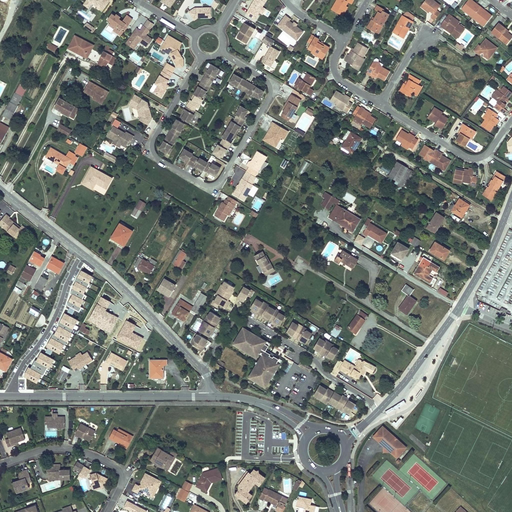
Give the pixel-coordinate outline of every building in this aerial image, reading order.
[(85,0),(83,4),(88,7),(92,2),(97,6),(97,5),(102,8),(104,5),(105,6),(109,0),(85,0)] [(266,0),(254,0),(254,1),(256,2),(254,5),(251,5),(246,14),(255,20),(259,13),(261,9),(262,7),(266,0)] [(337,0),(331,11),(340,16),(346,7),(348,3),(351,5),(354,1),(352,0),(343,0),(344,0),(343,0),(337,0)] [(432,0),(426,0),(422,5),(430,12),(434,15),(431,17),(435,20),(440,14),(437,11),(440,7),(432,0)] [(476,6),(468,0),(462,9),(484,26),(491,17),(483,12),(484,10),(478,5),(476,6)] [(430,12),(422,5),(421,7),(428,13),(430,12)] [(372,20),(367,29),(375,33),(380,26),(382,27),(388,15),(383,12),(384,10),(377,6),(375,11),(378,13),(375,19),(373,21),(372,20)] [(195,8),(189,11),(193,19),(199,16),(201,15),(201,18),(211,17),(210,8),(195,8)] [(132,18),(126,14),(121,20),(118,18),(119,17),(115,14),(114,15),(111,13),(107,18),(110,20),(108,23),(113,28),(116,25),(121,28),(125,23),(127,25),(132,18)] [(441,27),(445,30),(446,28),(452,32),(451,34),(458,39),(465,29),(458,25),(460,23),(449,15),(441,27)] [(291,20),(286,16),(280,23),(285,27),(282,30),(297,41),(303,33),(296,27),(298,25),(295,23),(293,25),(289,22),(291,20)] [(393,33),(401,38),(406,31),(408,32),(413,23),(402,17),(393,33)] [(87,22),(85,25),(92,31),(95,28),(87,22)] [(255,29),(244,23),(242,26),(244,27),(237,38),(246,44),(255,29)] [(511,36),(508,33),(505,31),(506,30),(499,24),(492,33),(507,44),(511,37),(511,36)] [(149,29),(143,25),(139,30),(136,28),(127,40),(135,45),(138,40),(146,46),(151,39),(145,34),(149,29)] [(182,43),(170,35),(164,45),(168,47),(167,50),(173,53),(176,59),(177,61),(177,65),(184,65),(184,59),(179,49),(182,43)] [(75,36),(72,42),(73,43),(71,48),(81,53),(80,54),(87,58),(93,45),(75,36)] [(155,41),(160,44),(164,39),(158,36),(155,41)] [(308,41),(307,43),(310,44),(308,49),(312,52),(323,58),(329,48),(324,45),(323,47),(317,43),(318,42),(319,40),(311,36),(308,41)] [(482,48),(480,47),(479,46),(474,51),(479,55),(481,53),(484,53),(484,56),(488,56),(490,58),(497,49),(486,40),(483,44),(485,45),(482,48)] [(72,42),(69,48),(80,54),(81,53),(71,48),(73,43),(72,42)] [(353,52),(351,52),(349,56),(348,56),(344,61),(353,66),(354,64),(358,67),(363,58),(368,50),(358,44),(354,50),(353,52)] [(168,47),(164,45),(162,49),(171,55),(175,60),(176,59),(173,53),(167,50),(168,47)] [(110,47),(107,46),(97,64),(105,68),(107,64),(108,62),(112,55),(114,51),(109,49),(110,47)] [(279,52),(271,47),(262,62),(270,67),(279,52)] [(323,58),(312,52),(311,53),(322,60),(323,58)] [(117,58),(112,55),(108,62),(107,64),(113,67),(117,58)] [(380,65),(381,66),(382,63),(378,60),(378,58),(376,57),(374,58),(372,61),(380,65)] [(372,61),(366,72),(370,75),(371,74),(375,76),(378,76),(384,79),(389,71),(381,66),(380,65),(372,61)] [(176,68),(168,63),(165,68),(173,73),(176,68)] [(205,75),(203,80),(212,85),(218,74),(217,74),(220,68),(212,64),(207,72),(209,72),(207,76),(205,75)] [(173,73),(165,68),(163,72),(172,77),(174,73),(173,73)] [(172,77),(163,72),(156,84),(159,86),(154,93),(162,98),(167,90),(165,88),(167,85),(172,77)] [(235,74),(230,81),(236,84),(235,86),(254,97),(254,96),(260,99),(264,92),(257,87),(256,88),(252,86),(253,85),(246,80),(245,82),(242,80),(243,79),(235,74)] [(299,79),(294,86),(310,96),(313,90),(309,88),(315,79),(307,74),(303,81),(299,79)] [(408,85),(407,85),(405,84),(401,91),(411,97),(413,94),(415,95),(421,86),(419,85),(421,82),(412,76),(410,80),(411,81),(408,85)] [(496,79),(493,76),(487,84),(489,86),(492,83),(493,84),(496,79)] [(199,85),(194,94),(196,95),(202,98),(205,93),(207,94),(212,85),(203,80),(201,82),(202,83),(201,86),(199,85)] [(90,82),(84,91),(95,97),(96,98),(96,99),(101,102),(107,91),(90,82)] [(15,93),(22,96),(27,87),(20,84),(15,93)] [(497,90),(491,97),(498,102),(497,103),(494,108),(495,109),(504,115),(507,111),(503,108),(506,105),(503,103),(505,100),(506,98),(507,99),(511,93),(503,87),(500,92),(497,90)] [(103,104),(109,92),(107,91),(101,102),(96,99),(96,98),(95,97),(93,99),(103,104)] [(331,100),(337,104),(345,108),(343,110),(348,113),(353,104),(349,102),(350,99),(344,96),(336,91),(331,100)] [(15,93),(10,102),(17,106),(22,96),(15,93)] [(145,100),(134,94),(130,103),(139,108),(141,116),(140,119),(148,124),(152,118),(148,105),(144,102),(145,100)] [(301,100),(292,94),(287,101),(289,102),(285,109),(282,113),(283,114),(286,116),(290,118),(291,118),(297,107),(301,100)] [(191,99),(187,105),(195,110),(197,106),(199,107),(203,99),(202,98),(196,95),(193,100),(191,99)] [(79,109),(60,98),(55,107),(62,111),(62,112),(73,119),(79,109)] [(3,114),(2,115),(10,119),(17,106),(10,102),(9,102),(3,114)] [(139,108),(130,103),(129,104),(138,109),(140,117),(141,116),(139,108)] [(186,112),(182,118),(189,123),(195,114),(193,113),(195,110),(187,105),(184,111),(186,112)] [(248,110),(241,105),(236,114),(237,115),(233,121),(232,120),(222,137),(224,138),(220,144),(218,143),(213,152),(220,156),(224,151),(225,152),(233,139),(231,138),(234,133),(238,127),(239,128),(247,116),(245,115),(248,110)] [(370,129),(375,120),(370,117),(367,116),(368,113),(364,111),(365,110),(361,108),(360,109),(356,116),(354,119),(362,124),(370,129)] [(434,108),(429,117),(437,122),(436,123),(435,125),(442,130),(448,119),(441,115),(443,113),(434,108)] [(488,113),(484,119),(485,120),(481,125),(490,131),(494,125),(498,120),(495,118),(497,115),(489,109),(487,112),(488,113)] [(185,123),(177,118),(173,126),(174,127),(172,130),(171,129),(166,137),(168,137),(166,141),(164,140),(160,148),(167,152),(170,147),(172,148),(183,129),(182,128),(185,123)] [(10,128),(0,121),(0,129),(7,133),(10,128)] [(289,131),(273,121),(270,125),(271,126),(273,127),(271,131),(272,132),(271,133),(268,132),(266,135),(270,138),(268,142),(274,145),(279,136),(284,139),(289,131)] [(61,124),(57,130),(68,136),(72,131),(61,124)] [(462,129),(459,133),(461,134),(459,136),(456,142),(465,147),(466,144),(469,140),(470,139),(475,131),(463,124),(461,128),(462,129)] [(125,132),(113,125),(107,135),(122,144),(126,146),(128,143),(128,140),(128,139),(131,140),(134,135),(126,131),(125,132)] [(396,140),(402,144),(409,148),(412,150),(418,141),(414,139),(408,135),(402,131),(396,140)] [(353,153),(355,150),(354,149),(356,146),(357,147),(362,139),(351,132),(342,147),(353,153)] [(88,147),(81,143),(75,153),(83,156),(88,147)] [(420,155),(425,158),(429,161),(432,156),(436,158),(439,152),(436,150),(435,152),(426,146),(420,155)] [(193,153),(185,148),(180,155),(186,159),(185,160),(197,168),(198,166),(203,169),(209,173),(210,171),(216,174),(220,167),(212,162),(211,164),(199,157),(199,159),(192,154),(193,153)] [(52,149),(47,157),(60,165),(57,170),(63,173),(70,162),(74,165),(77,160),(74,158),(75,156),(76,155),(69,152),(66,157),(52,149)] [(252,160),(251,162),(249,162),(247,165),(258,172),(267,156),(258,151),(254,158),(255,158),(254,160),(252,160)] [(103,157),(115,163),(117,158),(106,152),(103,157)] [(429,161),(429,162),(445,171),(451,162),(442,156),(443,155),(439,152),(436,158),(432,156),(429,161)] [(298,172),(303,174),(310,163),(304,160),(298,172)] [(399,182),(398,185),(402,188),(405,182),(408,184),(415,172),(397,162),(389,176),(399,182)] [(383,164),(381,169),(389,173),(391,169),(383,164)] [(93,189),(96,183),(97,180),(99,181),(99,182),(108,188),(113,179),(91,167),(82,183),(93,189)] [(257,177),(247,171),(245,174),(255,180),(257,177)] [(461,174),(461,173),(455,171),(453,183),(461,185),(462,183),(462,181),(471,183),(471,185),(470,187),(476,188),(477,180),(472,179),(473,174),(468,173),(464,172),(464,173),(463,175),(461,174)] [(488,193),(486,192),(484,196),(492,201),(497,193),(496,191),(498,188),(500,185),(501,186),(506,177),(498,172),(495,177),(497,178),(495,182),(493,181),(489,187),(491,188),(488,193)] [(255,180),(245,174),(242,178),(240,182),(233,194),(244,200),(253,185),(252,184),(255,180)] [(399,182),(389,176),(387,179),(388,179),(398,185),(399,182)] [(398,185),(388,179),(385,184),(390,187),(391,186),(396,189),(395,190),(399,192),(402,188),(398,185)] [(99,181),(97,180),(96,183),(107,189),(108,188),(99,182),(99,181)] [(330,194),(329,194),(326,199),(322,205),(329,209),(334,202),(338,204),(340,201),(330,194)] [(236,205),(226,199),(224,203),(220,210),(218,209),(215,215),(224,221),(228,215),(229,216),(236,205)] [(456,205),(452,211),(462,217),(470,205),(460,199),(456,205)] [(137,218),(146,204),(140,200),(132,214),(137,218)] [(337,206),(330,217),(335,221),(353,232),(361,219),(343,208),(342,209),(337,206)] [(437,212),(427,227),(435,232),(445,217),(437,212)] [(17,225),(9,218),(10,217),(7,214),(0,222),(0,224),(14,236),(16,233),(21,237),(27,229),(22,225),(21,227),(20,228),(19,228),(16,226),(17,225)] [(368,218),(364,224),(368,226),(363,233),(367,235),(368,234),(378,240),(380,236),(384,238),(387,233),(370,223),(372,220),(368,218)] [(120,224),(112,238),(124,245),(132,231),(120,224)] [(413,240),(410,243),(417,247),(421,241),(414,237),(413,240)] [(408,248),(398,242),(391,252),(402,259),(408,248)] [(447,255),(446,254),(448,250),(436,242),(430,251),(444,259),(447,255)] [(172,263),(173,264),(182,249),(181,248),(172,263)] [(182,249),(173,264),(178,267),(186,253),(183,252),(184,250),(182,249)] [(338,255),(335,260),(339,264),(341,261),(353,268),(358,260),(343,250),(339,256),(338,255)] [(34,252),(30,260),(34,262),(41,266),(45,259),(40,256),(41,255),(34,252)] [(270,263),(265,256),(263,252),(255,256),(264,273),(274,268),(271,263),(270,263)] [(47,265),(46,267),(56,272),(59,274),(61,269),(60,268),(63,262),(52,256),(47,265)] [(154,266),(149,263),(149,262),(147,261),(146,262),(139,258),(135,265),(149,274),(154,266)] [(424,258),(414,273),(430,283),(433,278),(429,276),(433,270),(437,272),(440,267),(424,258)] [(10,265),(7,273),(13,275),(16,267),(10,265)] [(25,268),(21,276),(27,279),(30,281),(36,271),(26,266),(25,268)] [(46,267),(44,270),(54,275),(56,272),(46,267)] [(274,268),(264,273),(266,276),(275,271),(274,268)] [(78,285),(76,284),(73,281),(76,277),(71,273),(62,284),(63,285),(60,289),(64,292),(65,291),(71,296),(74,293),(80,297),(86,290),(79,284),(78,285)] [(24,284),(27,279),(21,276),(18,281),(24,284)] [(41,276),(35,288),(42,292),(48,280),(41,276)] [(158,290),(167,295),(171,289),(173,290),(175,286),(165,279),(158,290)] [(219,295),(227,300),(233,290),(234,287),(225,281),(222,285),(222,286),(223,289),(219,295)] [(399,309),(406,314),(410,308),(411,309),(416,301),(410,296),(414,290),(406,285),(402,291),(409,296),(399,309)] [(21,291),(15,287),(12,292),(19,296),(21,291)] [(250,290),(243,287),(237,298),(240,300),(242,297),(244,298),(245,299),(248,295),(251,291),(250,290)] [(446,297),(449,292),(440,287),(438,292),(446,297)] [(197,315),(208,297),(202,294),(192,311),(197,315)] [(219,295),(218,295),(214,302),(225,309),(227,305),(225,304),(227,300),(219,295)] [(102,297),(89,320),(99,325),(98,327),(110,333),(118,317),(106,310),(110,302),(102,297)] [(262,302),(256,299),(251,307),(252,308),(254,309),(253,312),(256,314),(261,307),(263,303),(262,302)] [(180,300),(172,314),(184,321),(189,313),(192,307),(180,300)] [(263,308),(266,304),(262,301),(262,302),(263,303),(261,307),(256,314),(261,313),(263,308)] [(500,312),(500,310),(478,301),(473,312),(482,316),(483,314),(497,319),(498,316),(502,317),(504,313),(500,312)] [(266,304),(263,308),(261,313),(262,318),(266,310),(269,306),(270,307),(270,306),(266,304)] [(32,306),(29,312),(36,316),(40,310),(32,306)] [(270,319),(275,310),(270,307),(269,306),(266,310),(262,318),(265,320),(267,317),(269,318),(270,319)] [(276,309),(275,310),(273,314),(270,319),(272,323),(276,316),(279,312),(279,313),(280,312),(276,309)] [(348,328),(355,333),(359,327),(360,328),(368,316),(360,311),(348,328)] [(47,312),(39,327),(45,330),(53,315),(47,312)] [(211,312),(209,315),(208,317),(209,320),(207,323),(213,327),(215,323),(217,324),(219,320),(221,318),(211,312)] [(280,325),(285,316),(279,313),(279,312),(276,316),(272,323),(275,326),(277,323),(279,324),(280,325)] [(133,333),(137,324),(125,319),(117,339),(139,348),(144,337),(133,333)] [(297,335),(301,329),(298,327),(297,324),(296,323),(292,321),(287,331),(289,333),(293,335),(294,333),(297,335)] [(201,328),(199,332),(209,337),(210,335),(213,331),(211,330),(213,327),(207,323),(205,326),(202,327),(201,328)] [(0,344),(8,329),(2,325),(0,328),(0,344)] [(330,334),(337,338),(342,329),(335,325),(330,334)] [(244,328),(244,329),(239,336),(235,341),(239,343),(237,346),(240,348),(245,352),(246,351),(251,354),(250,355),(256,358),(259,354),(263,356),(261,359),(261,360),(257,366),(256,366),(253,371),(253,372),(251,375),(254,377),(252,380),(258,383),(265,387),(269,380),(275,369),(276,370),(279,364),(277,363),(279,359),(274,356),(273,357),(270,355),(271,354),(266,351),(269,346),(265,344),(266,342),(261,338),(260,339),(250,332),(244,328)] [(306,343),(312,333),(309,331),(307,330),(304,331),(301,329),(297,335),(301,337),(300,339),(303,341),(306,343)] [(198,335),(196,338),(195,340),(195,342),(193,346),(200,350),(202,346),(203,347),(206,343),(207,341),(198,335)] [(324,351),(328,345),(325,343),(324,340),(323,339),(319,337),(314,347),(316,349),(320,351),(321,349),(324,351)] [(333,359),(339,349),(335,347),(334,346),(331,347),(328,345),(324,351),(328,353),(327,355),(330,357),(333,359)] [(0,352),(0,365),(7,369),(13,359),(0,352)] [(86,365),(93,361),(88,352),(83,355),(78,358),(77,356),(68,361),(74,369),(78,367),(79,369),(84,366),(83,365),(85,363),(86,365)] [(127,362),(111,353),(106,362),(111,364),(112,362),(116,364),(118,365),(117,367),(122,371),(127,362)] [(155,378),(155,376),(163,376),(163,365),(167,365),(167,360),(150,360),(150,378),(155,378)] [(352,375),(357,378),(360,373),(362,374),(363,375),(364,373),(365,373),(367,370),(366,370),(370,364),(365,361),(364,362),(361,360),(356,367),(350,363),(345,360),(340,369),(351,376),(352,375)] [(311,368),(300,362),(298,365),(309,372),(311,368)] [(63,382),(70,370),(64,366),(57,379),(63,382)] [(323,388),(319,386),(314,396),(317,398),(319,399),(322,398),(325,400),(329,394),(326,392),(327,390),(323,388)] [(323,387),(323,388),(327,390),(326,392),(329,394),(325,400),(322,398),(319,399),(317,398),(317,399),(326,405),(328,402),(334,393),(323,387)] [(338,394),(334,392),(334,393),(328,402),(332,404),(334,405),(337,404),(340,406),(344,400),(340,398),(341,397),(338,394)] [(350,415),(355,405),(352,403),(348,400),(347,402),(344,400),(340,406),(343,408),(344,411),(345,412),(350,415)] [(53,417),(45,417),(45,424),(47,424),(47,426),(57,426),(57,427),(65,427),(65,417),(57,417),(57,413),(53,413),(53,417)] [(83,439),(83,438),(84,436),(91,440),(92,440),(96,432),(81,424),(75,434),(83,439)] [(382,426),(373,437),(377,440),(386,429),(382,426)] [(11,446),(11,444),(17,442),(24,440),(20,428),(7,433),(9,439),(5,440),(7,447),(11,446)] [(386,429),(377,440),(383,446),(390,452),(397,458),(406,447),(386,429)] [(109,438),(113,441),(114,439),(123,444),(122,446),(122,447),(127,449),(133,438),(119,430),(118,432),(114,430),(109,438)] [(158,447),(151,459),(156,462),(156,460),(159,462),(159,463),(163,466),(165,462),(169,464),(173,456),(169,454),(158,447)] [(172,449),(169,454),(173,456),(169,464),(165,462),(163,466),(169,469),(178,453),(172,449)] [(78,463),(74,469),(80,473),(84,468),(84,467),(78,463)] [(61,471),(61,466),(49,466),(49,470),(52,470),(52,475),(49,475),(49,481),(56,481),(56,479),(61,479),(61,480),(70,480),(70,470),(64,471),(64,472),(61,472),(61,471)] [(197,485),(201,487),(202,486),(206,488),(210,479),(212,479),(212,481),(223,477),(219,466),(204,471),(197,485)] [(236,492),(238,494),(241,494),(244,496),(243,498),(247,501),(253,493),(249,490),(246,487),(248,485),(249,485),(250,485),(251,485),(252,484),(252,483),(252,482),(251,481),(253,478),(256,480),(260,483),(266,475),(262,472),(261,473),(258,471),(257,469),(255,467),(251,471),(248,469),(236,485),(239,488),(236,492)] [(90,471),(84,468),(80,473),(87,477),(90,471)] [(17,482),(13,484),(15,490),(19,489),(20,493),(29,490),(27,484),(31,483),(27,471),(17,474),(19,479),(20,481),(17,482)] [(90,476),(91,480),(93,480),(94,483),(93,485),(91,488),(95,490),(99,489),(101,490),(104,489),(103,485),(106,484),(108,480),(97,474),(90,476)] [(147,490),(148,494),(152,492),(155,494),(161,481),(146,474),(141,482),(143,483),(141,487),(136,485),(134,490),(142,494),(143,491),(147,490)] [(246,487),(249,490),(256,480),(253,478),(251,481),(252,482),(252,483),(252,484),(251,485),(250,485),(249,485),(248,485),(246,487)] [(202,486),(201,487),(207,490),(211,481),(212,481),(212,479),(210,479),(206,488),(202,486)] [(171,511),(184,487),(182,486),(182,487),(168,511),(171,511)] [(269,488),(265,486),(260,495),(278,504),(277,507),(282,510),(286,502),(281,499),(283,494),(270,487),(269,488)] [(299,497),(297,504),(306,506),(307,507),(306,508),(308,511),(310,511),(314,511),(317,503),(314,502),(313,503),(312,502),(313,497),(301,494),(300,497),(299,497)] [(132,511),(146,511),(147,510),(128,501),(125,507),(133,511),(132,511)] [(195,503),(191,511),(193,511),(210,511),(211,511),(195,503)]
